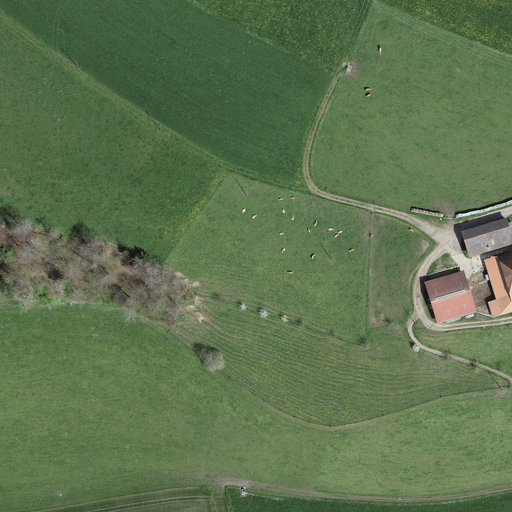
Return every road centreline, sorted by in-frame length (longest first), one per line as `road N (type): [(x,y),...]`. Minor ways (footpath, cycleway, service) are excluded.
road 1 (track): [(511,488),(442,499),(342,498),(225,482)]
road 2 (track): [(462,263),(420,226),(315,193),(307,155)]
road 3 (track): [(511,321),(431,327),(417,288),(443,245)]
road 4 (track): [(366,0),(307,155)]
